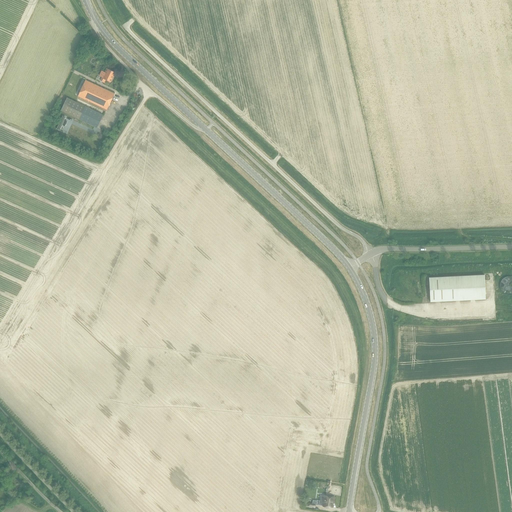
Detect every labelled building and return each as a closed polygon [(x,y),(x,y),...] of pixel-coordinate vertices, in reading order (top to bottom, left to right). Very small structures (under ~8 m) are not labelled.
[(110,82),(115,72),(106,67),(100,80),(104,82),(106,80),(110,82)] [(106,109),(114,93),(86,79),(78,96),(106,109)] [(103,115),(85,106),(66,97),(60,110),(96,127),(103,115)] [(485,299),(484,275),(429,277),(430,302),(485,299)] [(333,507),(334,497),(324,495),(323,502),(325,502),(324,506),(333,507)]
